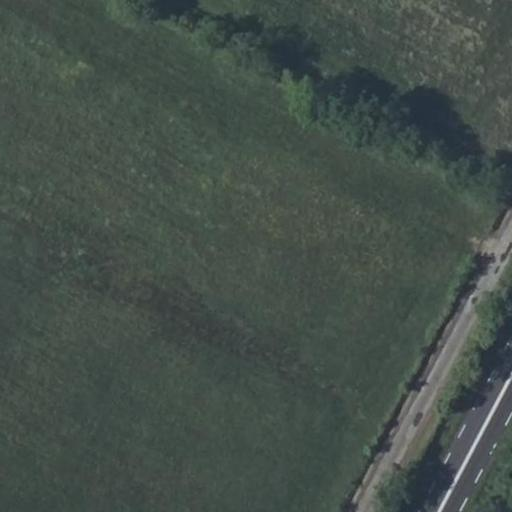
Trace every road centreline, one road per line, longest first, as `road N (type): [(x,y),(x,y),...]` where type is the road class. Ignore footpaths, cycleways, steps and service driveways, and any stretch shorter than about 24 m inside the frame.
road 1 (unclassified): [(366,511),(511,242)]
road 2 (primary): [(511,375),(439,511)]
